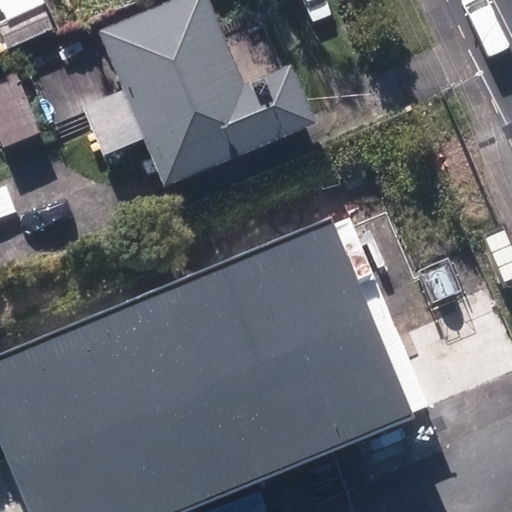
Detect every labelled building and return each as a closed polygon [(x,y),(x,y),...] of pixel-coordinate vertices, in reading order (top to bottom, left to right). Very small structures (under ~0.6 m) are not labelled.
[(0,26),(0,35),(9,54),(51,35),(40,11),(45,8),(41,0),(0,0),(0,17),(3,25),(0,26)] [(187,0),(101,36),(165,191),(315,130),(291,69),(242,90),(206,0),(187,0)] [(61,54),(29,68),(56,130),(89,116),(61,54)] [(0,85),(0,143),(5,154),(42,139),(15,79),(0,85)] [(0,469),(8,466),(27,511),(195,511),(413,422),(328,220),(0,356),(0,469)]
